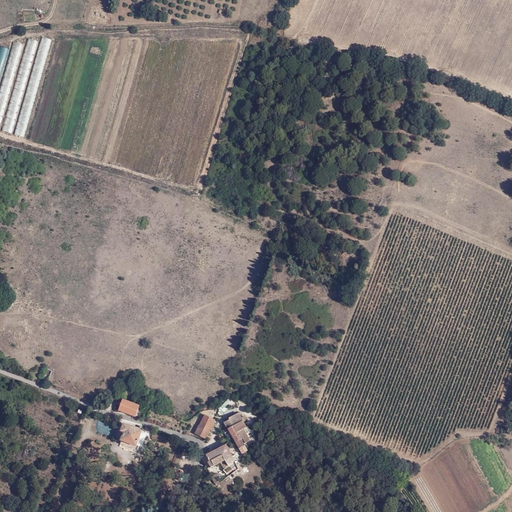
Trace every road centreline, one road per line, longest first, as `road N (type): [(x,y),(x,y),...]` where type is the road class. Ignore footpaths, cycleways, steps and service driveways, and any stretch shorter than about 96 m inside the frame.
road 1 (track): [(0,134),(197,189),(249,37),(404,58),(511,100)]
road 2 (track): [(85,403),(129,339),(251,281),(287,212),(358,241),(378,234),(397,204),(511,254)]
road 3 (unclassified): [(188,511),(201,481),(199,441),(0,370)]
road 4 (track): [(357,511),(452,440),(511,439)]
road 5 (track): [(0,312),(36,312),(134,337)]
